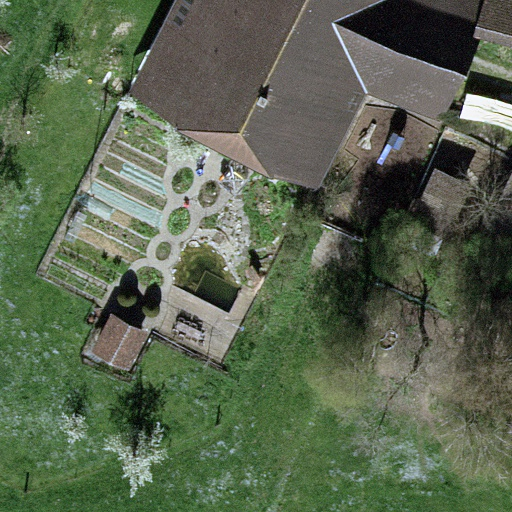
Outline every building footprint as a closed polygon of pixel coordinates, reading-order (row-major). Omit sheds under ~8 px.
[(174,0),(129,91),(319,185),(366,89),(435,124),(496,0),(174,0)] [(440,161),(413,213),(448,231),(475,179),(440,161)] [(511,186),(491,234),(511,243),(511,186)] [(146,332),(110,319),(94,364),(130,377),(146,332)] [(511,401),(498,449),(511,453),(511,401)]
